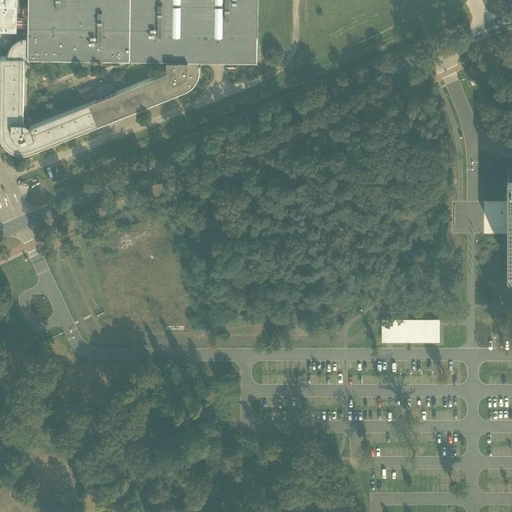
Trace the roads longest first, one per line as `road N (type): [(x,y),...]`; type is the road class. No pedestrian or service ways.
road 1 (tertiary): [(20,223),(511,23)]
road 2 (track): [(96,354),(6,491),(5,511)]
